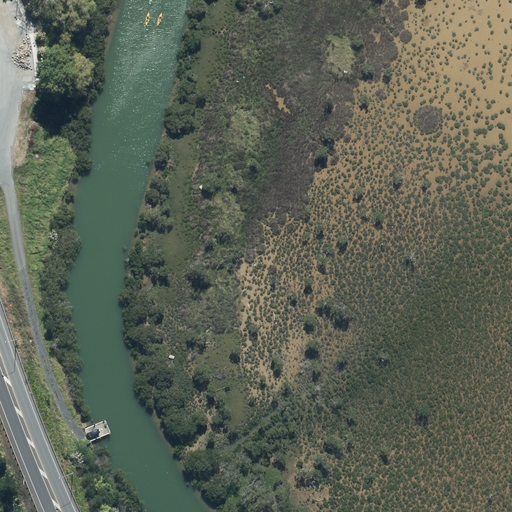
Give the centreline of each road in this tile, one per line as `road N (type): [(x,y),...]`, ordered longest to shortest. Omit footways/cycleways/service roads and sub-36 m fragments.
road 1 (track): [(0,173),(58,398),(81,437),(105,429)]
road 2 (primary): [(0,360),(58,511)]
